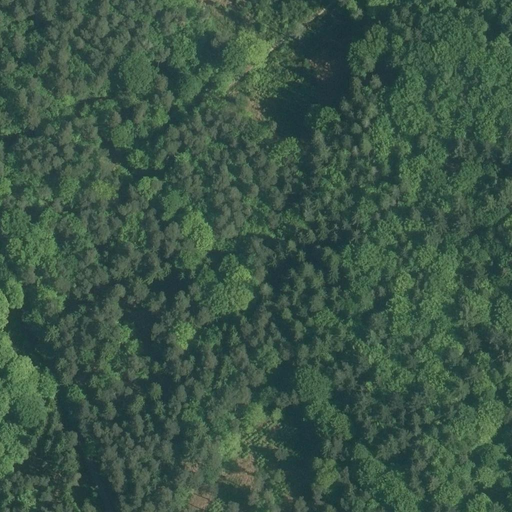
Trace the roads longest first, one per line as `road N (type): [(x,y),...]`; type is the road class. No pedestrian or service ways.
road 1 (track): [(111,511),(0,255)]
road 2 (track): [(466,511),(511,392)]
